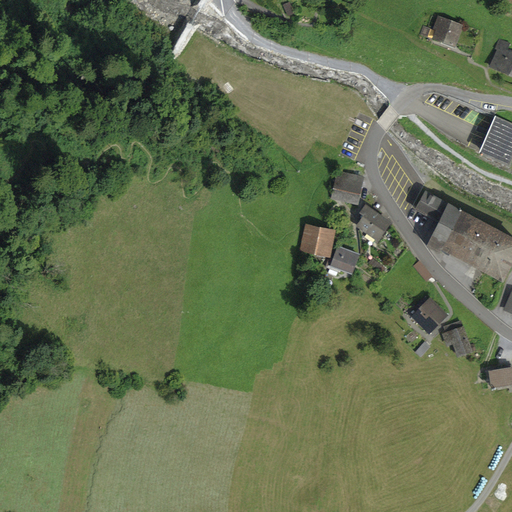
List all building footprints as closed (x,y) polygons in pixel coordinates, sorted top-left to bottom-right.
[(440,25),(435,38),(453,45),(460,27),(438,18),(437,23),(440,25)] [(423,26),(420,35),(427,37),(430,29),(423,26)] [(490,66),(511,75),(511,53),(507,51),(510,43),(499,40),(496,49),(497,49),(490,66)] [(511,154),(511,126),(496,119),(482,152),(508,163),(511,154)] [(481,155),(511,168),(511,164),(511,154),(508,163),(482,152),(481,155)] [(338,173),(333,198),(341,200),(346,175),(338,173)] [(346,175),(341,200),(357,204),(363,179),(346,175)] [(445,250),(503,281),(511,263),(511,240),(462,213),(462,212),(461,210),(460,212),(426,193),(417,210),(437,220),(441,222),(440,224),(438,226),(428,246),(440,253),(443,248),(445,250)] [(378,212),(380,209),(375,206),(371,211),(376,214),(378,212)] [(371,211),(365,207),(361,213),(364,216),(358,225),(377,239),(389,223),(379,217),(381,214),(378,212),(376,214),(371,211)] [(306,225),(301,249),(329,255),(334,230),(306,225)] [(339,272),(340,268),(351,272),(358,255),(338,247),(333,259),(330,258),(327,267),(339,272)] [(426,282),(433,277),(420,261),(413,266),(426,282)] [(423,303),(425,305),(429,301),(426,297),(416,307),(417,308),(423,303)] [(420,310),(413,317),(429,333),(446,316),(430,300),(429,301),(425,305),(423,303),(417,308),(420,310)] [(453,341),(458,356),(471,351),(461,322),(450,325),(452,331),(447,333),(444,334),(447,344),(453,341)] [(425,343),(416,352),(421,356),(429,347),(425,343)] [(510,392),(511,391),(511,352),(500,355),(503,370),(500,371),(503,386),(509,385),(510,392)] [(491,372),(493,388),(503,386),(500,371),(491,372)]
